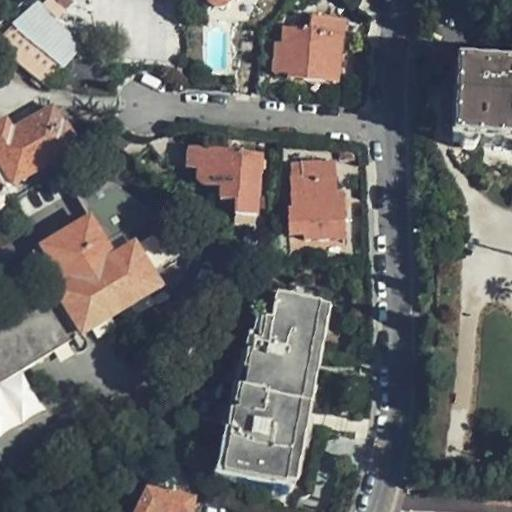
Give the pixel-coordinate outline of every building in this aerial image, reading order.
[(338,84),(341,40),(343,40),(344,23),(312,20),(311,33),(304,33),(304,28),(287,26),(288,30),(284,30),(283,47),(276,46),(274,75),(290,76),(289,80),(338,84)] [(63,70),(41,48),(25,66),(45,85),(51,79),(54,81),(63,70)] [(511,70),(454,67),(450,141),(511,145),(511,70)] [(0,126),(0,168),(11,188),(77,147),(65,126),(62,127),(51,110),(12,134),(5,123),(0,126)] [(129,141),(110,124),(102,134),(120,151),(129,141)] [(187,150),(185,170),(195,172),(195,178),(197,183),(201,186),(208,189),(218,190),(217,202),(234,204),(234,214),(256,217),(257,210),(258,197),(262,157),(187,150)] [(336,193),(335,164),(293,166),(292,210),(290,210),(291,236),(307,236),(307,241),(346,239),(345,194),(336,193)] [(134,248),(174,223),(165,210),(126,233),(134,248)] [(0,385),(161,289),(134,248),(115,259),(90,221),(32,256),(55,295),(0,328),(0,385)] [(189,246),(174,223),(134,248),(161,289),(218,315),(236,271),(189,246)] [(300,426),(304,410),(297,409),(317,306),(272,298),(266,322),(261,322),(255,346),(250,345),(248,356),(244,355),(243,360),(248,361),(242,390),(240,389),(237,405),(227,403),(227,408),(236,409),(235,414),(232,413),(229,428),(223,427),(222,433),(228,434),(220,476),(281,488),(293,425),(300,426)] [(192,511),(195,500),(146,491),(135,511),(192,511)] [(511,511),(511,495),(433,491),(427,491),(427,508),(474,511),(511,511)]
